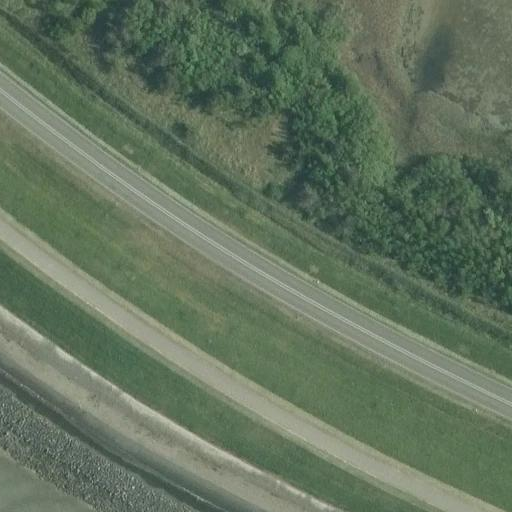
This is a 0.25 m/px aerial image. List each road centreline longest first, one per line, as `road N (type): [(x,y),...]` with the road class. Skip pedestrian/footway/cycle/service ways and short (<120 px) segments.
road 1 (trunk): [(511,407),(277,290),(173,224),(0,94)]
road 2 (unclassified): [(463,511),(229,386),(66,281),(0,228)]
